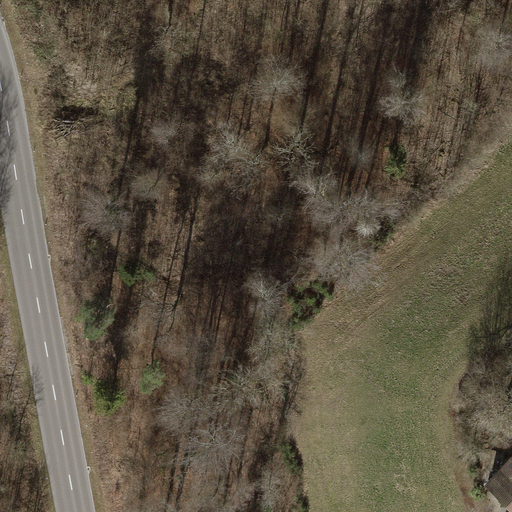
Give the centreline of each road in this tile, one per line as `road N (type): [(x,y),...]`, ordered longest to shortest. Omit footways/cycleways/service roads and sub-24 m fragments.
road 1 (tertiary): [(73,511),(0,90)]
road 2 (track): [(511,354),(471,395),(458,432),(476,511)]
